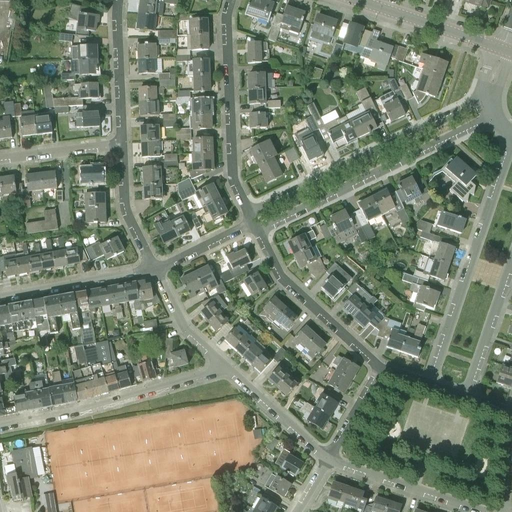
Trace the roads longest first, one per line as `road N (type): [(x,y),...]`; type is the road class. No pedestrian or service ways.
road 1 (residential): [(258,232),(490,115)]
road 2 (residential): [(511,140),(431,382)]
road 3 (residential): [(475,101),(248,211)]
road 4 (residential): [(0,427),(226,368)]
road 5 (residential): [(248,211),(232,157),(231,0)]
road 6 (residential): [(379,364),(282,276),(258,232)]
road 7 (residential): [(328,458),(480,511)]
road 8 (residential): [(0,297),(156,268)]
road 9 (residential): [(118,0),(122,146)]
road 10 (residential): [(493,46),(355,0)]
road 11 (residential): [(466,395),(511,261)]
road 12 (residential): [(226,368),(328,458)]
road 13 (residential): [(122,146),(124,195),(156,268)]
road 14 (residential): [(156,268),(184,328),(226,368)]
road 15 (residential): [(0,160),(122,146)]
